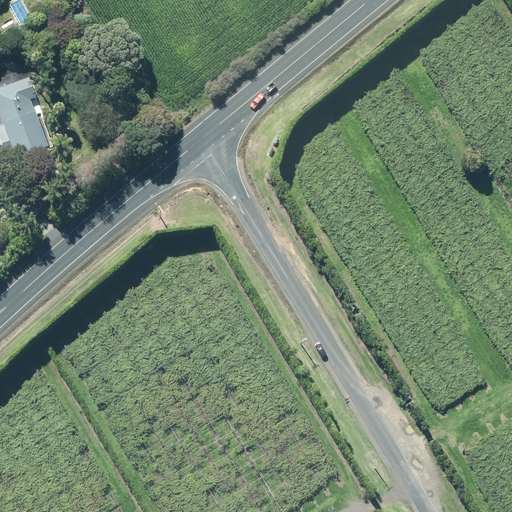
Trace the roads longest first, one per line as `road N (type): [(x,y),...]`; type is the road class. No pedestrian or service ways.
road 1 (unclassified): [(421,511),(199,140)]
road 2 (secondary): [(199,140),(0,312)]
road 3 (secondary): [(368,0),(199,140)]
